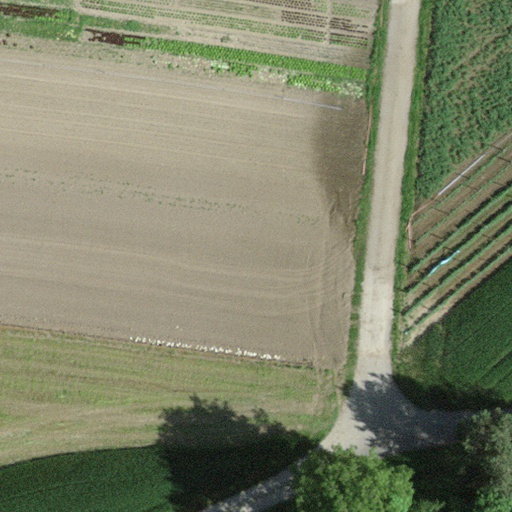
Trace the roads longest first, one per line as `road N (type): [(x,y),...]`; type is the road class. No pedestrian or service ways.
road 1 (residential): [(408,0),(363,448)]
road 2 (track): [(229,511),(363,448),(511,419)]
